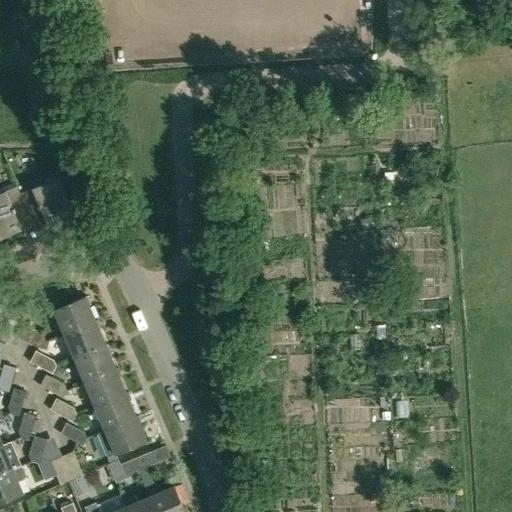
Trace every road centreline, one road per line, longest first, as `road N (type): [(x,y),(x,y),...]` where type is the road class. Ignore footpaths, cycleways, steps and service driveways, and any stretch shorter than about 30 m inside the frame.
road 1 (unclassified): [(220,511),(135,290)]
road 2 (residential): [(135,290),(124,268),(91,257),(0,282)]
